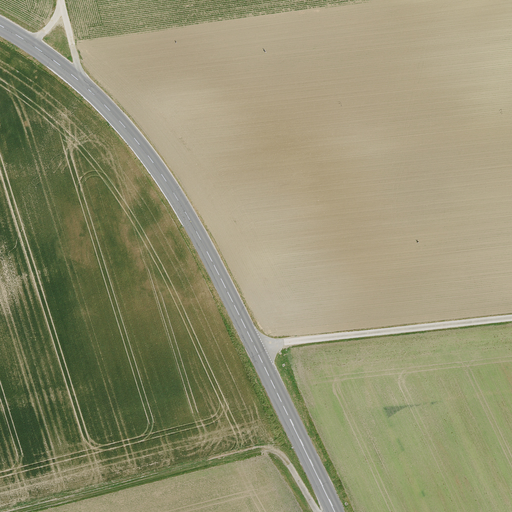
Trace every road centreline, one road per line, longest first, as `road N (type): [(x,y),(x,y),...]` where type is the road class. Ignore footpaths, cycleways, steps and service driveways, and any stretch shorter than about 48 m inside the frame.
road 1 (secondary): [(257,350),(186,215),(124,126),(83,84),(0,26)]
road 2 (track): [(317,511),(273,449),(8,511)]
road 3 (unclassified): [(511,317),(257,350)]
road 4 (secondary): [(335,511),(257,350)]
